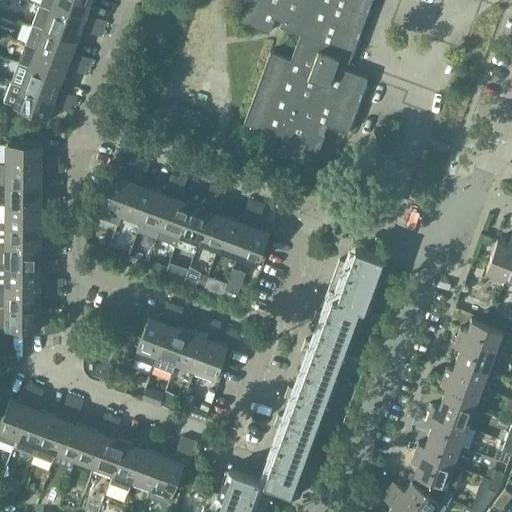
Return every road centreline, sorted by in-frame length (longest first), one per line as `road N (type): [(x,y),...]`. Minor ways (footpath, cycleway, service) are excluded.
road 1 (residential): [(79,384),(235,443),(316,209)]
road 2 (residential): [(322,511),(372,446),(436,252)]
road 3 (residential): [(79,384),(76,155),(87,122)]
road 4 (residential): [(316,209),(87,122)]
road 5 (residential): [(87,122),(132,0)]
road 6 (residential): [(436,252),(316,209)]
